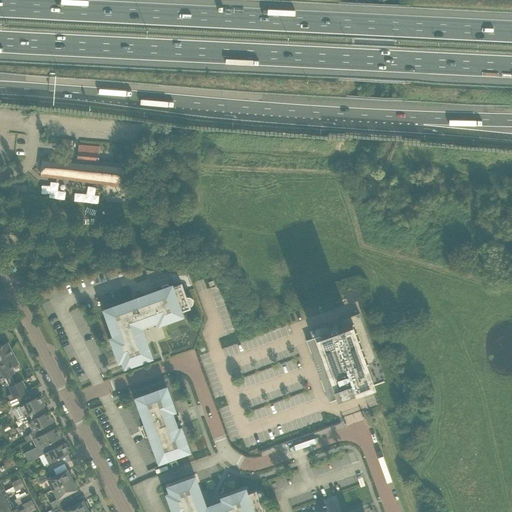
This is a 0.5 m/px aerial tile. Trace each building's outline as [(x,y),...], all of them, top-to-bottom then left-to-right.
[(69,139),(61,138),(61,146),(68,147),(69,139)] [(78,145),(78,152),(77,160),(74,160),(43,157),(41,176),(122,187),(125,165),(98,162),(100,147),(78,145)] [(42,184),(42,194),(49,194),(49,198),(58,198),(58,191),(67,191),(67,182),(50,181),(50,185),(42,184)] [(151,277),(165,272),(145,270),(149,280),(151,279),(151,277)] [(166,272),(165,272),(151,277),(151,279),(154,287),(170,282),(166,272)] [(160,323),(182,316),(181,312),(191,308),(190,306),(192,305),(193,302),(193,300),(191,298),(189,296),(186,297),(181,283),(146,296),(143,297),(142,294),(136,296),(137,300),(134,301),(134,300),(105,310),(115,338),(112,339),(120,361),(123,360),(125,366),(151,357),(140,326),(158,320),(160,323)] [(330,324),(310,331),(322,364),(324,369),(330,387),(335,385),(339,394),(356,388),(355,385),(358,384),(359,386),(373,380),(367,365),(377,361),(359,313),(337,321),(339,329),(332,331),(330,324)] [(0,362),(0,371),(2,375),(4,378),(14,373),(11,367),(18,364),(8,343),(0,346),(0,358),(2,361),(0,362)] [(238,343),(227,347),(230,355),(241,352),(238,343)] [(22,381),(13,385),(8,388),(14,399),(19,396),(21,395),(28,392),(22,381)] [(177,430),(170,412),(174,410),(166,388),(137,399),(146,424),(147,424),(148,427),(144,428),(147,434),(150,433),(151,436),(150,436),(160,461),(189,451),(181,429),(177,430)] [(19,396),(14,399),(9,401),(12,406),(18,403),(20,406),(12,410),(17,419),(21,418),(24,424),(29,422),(42,415),(39,409),(45,406),(39,396),(25,403),(21,395),(19,396)] [(47,412),(42,415),(29,422),(34,432),(30,434),(33,439),(45,433),(43,427),(53,422),(47,412)] [(45,433),(33,439),(37,446),(24,453),(29,461),(45,453),(53,448),(51,443),(61,438),(55,428),(45,433)] [(33,439),(30,434),(24,437),(27,442),(33,439)] [(53,448),(45,453),(50,463),(46,465),(49,471),(53,469),(62,465),(59,459),(68,454),(69,454),(63,443),(53,448)] [(5,465),(14,460),(12,456),(3,461),(5,465)] [(16,464),(14,460),(5,465),(7,469),(16,464)] [(49,471),(37,477),(40,483),(48,479),(53,489),(72,479),(71,477),(73,476),(70,471),(68,472),(67,469),(56,475),(53,469),(49,471)] [(206,509),(200,492),(194,478),(169,487),(171,494),(168,495),(174,511),(264,511),(260,502),(263,500),(264,498),(263,495),(262,493),(260,492),(257,492),(256,490),(246,494),(245,490),(223,498),(224,502),(206,509)] [(13,487),(22,483),(21,479),(11,484),(13,487)] [(72,479),(53,489),(58,499),(70,493),(77,489),(76,487),(78,486),(75,481),(73,481),(72,479)] [(24,487),(22,483),(13,487),(15,491),(24,487)] [(4,491),(0,493),(0,507),(10,502),(4,491)] [(24,509),(33,504),(31,500),(22,505),(24,509)] [(53,509),(59,506),(56,500),(50,503),(53,509)] [(69,500),(59,506),(61,511),(64,510),(64,511),(84,511),(88,510),(87,508),(89,507),(86,502),(84,503),(83,500),(75,504),(72,506),(69,500)] [(13,508),(10,502),(0,507),(0,511),(16,511),(18,511),(16,506),(13,508)]
